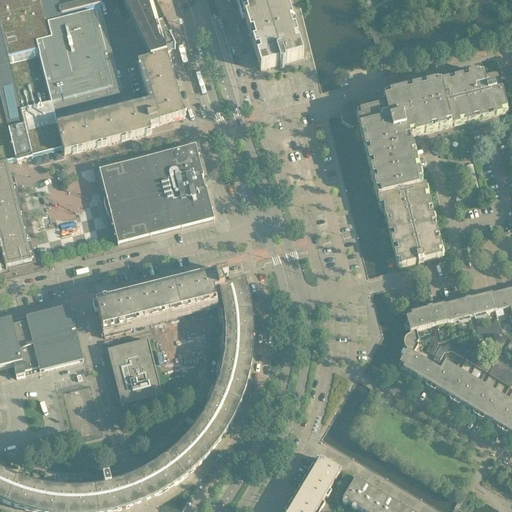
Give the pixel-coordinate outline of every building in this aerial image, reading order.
[(0,0),(0,247),(0,248),(1,252),(4,265),(6,270),(8,269),(16,267),(20,266),(31,264),(31,263),(27,248),(23,231),(23,230),(22,229),(20,218),(16,202),(9,175),(7,165),(16,163),(17,165),(18,165),(17,163),(17,162),(10,134),(10,133),(13,133),(13,134),(14,135),(15,135),(16,136),(17,136),(18,136),(18,135),(19,135),(20,135),(20,134),(21,133),(21,132),(21,131),(21,130),(24,130),(31,159),(32,162),(33,161),(32,160),(62,152),(57,129),(54,116),(53,114),(121,97),(114,67),(115,67),(113,59),(112,59),(111,58),(111,57),(111,56),(108,44),(107,42),(106,39),(106,37),(100,14),(96,0),(0,0)] [(121,0),(124,5),(121,6),(127,19),(130,19),(135,29),(142,42),(146,51),(148,55),(145,56),(147,60),(140,62),(141,66),(165,59),(165,57),(173,53),(169,44),(165,35),(158,21),(147,0),(121,0)] [(235,0),(238,9),(241,8),(249,36),(252,35),(255,44),(252,45),(260,72),(277,67),(274,56),(276,56),(279,68),(280,69),(282,69),(283,68),(284,67),(284,66),(281,54),(283,53),(286,64),(303,59),(299,45),(295,47),(293,42),(297,41),(294,32),(292,33),(289,24),(292,23),(284,0),(235,0)] [(165,59),(141,66),(136,68),(138,74),(148,107),(63,128),(63,127),(57,129),(62,152),(64,158),(151,136),(149,130),(183,120),(165,59)] [(441,252),(424,187),(421,188),(411,146),(409,139),(501,115),(500,113),(507,111),(502,94),(505,93),(502,81),(499,81),(498,75),(495,73),(477,78),(476,75),(383,98),(382,100),(381,100),(378,104),(373,102),(364,104),(362,107),(355,103),(345,105),(340,114),(342,123),(351,129),(359,126),(381,214),(384,213),(396,263),(399,262),(401,269),(417,265),(418,266),(419,266),(420,269),(424,268),(423,263),(439,259),(438,253),(441,252)] [(195,148),(99,172),(106,198),(104,199),(104,201),(104,203),(104,207),(104,211),(106,214),(107,218),(108,219),(110,221),(112,221),(118,247),(214,223),(206,192),(204,192),(201,179),(203,179),(195,148)] [(129,325),(216,304),(215,300),(220,299),(221,303),(223,302),(224,307),(222,307),(225,328),(219,329),(219,335),(225,334),(224,355),(218,354),(218,360),(224,361),(219,380),(214,379),(212,384),(218,386),(215,392),(214,396),(236,405),(238,402),(241,393),(243,388),(246,376),(248,363),(248,358),(249,345),(249,333),(249,327),(248,315),(246,302),(244,297),(241,284),(228,288),(226,278),(228,278),(227,273),(214,276),(215,279),(210,280),(96,309),(104,340),(131,333),(129,325)] [(511,289),(490,295),(494,313),(510,309),(511,308),(511,289)] [(494,313),(490,295),(470,300),(469,299),(464,300),(465,302),(441,307),(446,325),(494,313)] [(446,325),(441,307),(432,310),(432,309),(427,310),(427,311),(405,316),(410,334),(416,332),(446,325)] [(0,372),(13,369),(16,381),(25,379),(83,364),(69,309),(0,326),(0,372)] [(478,342),(501,336),(497,323),(475,329),(478,342)] [(408,351),(407,352),(413,356),(418,347),(417,345),(416,345),(416,344),(417,344),(418,342),(416,332),(410,334),(410,335),(408,336),(404,342),(404,346),(404,347),(405,348),(405,349),(406,350),(408,351)] [(426,353),(432,357),(438,347),(435,337),(428,339),(430,346),(426,353)] [(162,398),(148,341),(107,351),(121,408),(162,398)] [(463,359),(467,352),(455,345),(440,348),(434,358),(440,361),(444,354),(451,353),(463,359)] [(440,372),(413,356),(407,352),(397,368),(417,379),(416,380),(421,383),(421,382),(431,388),(440,372)] [(486,374),(491,366),(469,353),(464,360),(486,374)] [(511,388),(511,386),(511,370),(496,361),(488,375),(511,388)] [(455,402),(469,379),(444,364),(440,372),(431,388),(455,402)] [(479,416),(493,393),(469,379),(455,402),(479,416)] [(503,431),(511,415),(511,404),(493,393),(479,416),(503,431)] [(145,500),(156,495),(167,488),(172,485),(182,478),(191,470),(196,466),(204,457),(212,447),(216,443),(223,432),(229,422),(231,417),(235,408),(236,405),(214,396),(213,399),(210,405),(204,403),(202,408),(207,411),(202,419),(196,428),(191,424),(188,429),(193,433),(186,441),(179,448),(175,444),(171,447),(169,445),(153,457),(155,460),(150,463),(149,460),(140,465),(144,473),(135,478),(130,480),(121,484),(118,475),(108,477),(103,479),(93,480),(83,482),(84,490),(78,491),(68,491),(58,490),(51,489),(42,488),(32,485),(34,480),(28,478),(26,483),(16,480),(7,476),(10,470),(4,468),(2,473),(0,472),(0,499),(7,503),(19,507),(25,509),(37,511),(39,511),(106,511),(110,511),(128,506),(145,500)] [(511,436),(511,415),(503,431),(511,436)] [(320,460),(306,483),(327,495),(332,486),(331,485),(333,481),(335,482),(341,472),(320,460)] [(375,493),(364,486),(359,483),(360,482),(356,480),(356,481),(355,481),(342,502),(358,511),(368,511),(379,495),(378,494),(378,493),(375,492),(375,493)] [(317,511),(327,495),(306,483),(288,511),(317,511)] [(398,506),(387,500),(382,497),(383,496),(380,494),(379,495),(368,511),(399,511),(402,509),(401,508),(401,507),(398,505),(398,506)]
